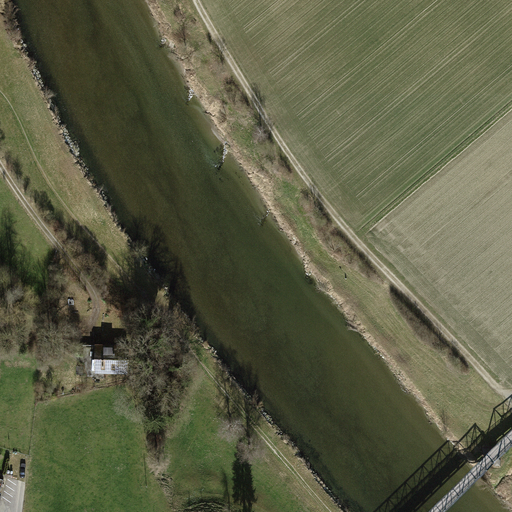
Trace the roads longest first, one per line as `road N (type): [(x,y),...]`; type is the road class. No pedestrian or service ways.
road 1 (track): [(511,405),(335,218),(276,138),(195,0)]
road 2 (unclassified): [(87,339),(98,299),(0,166)]
